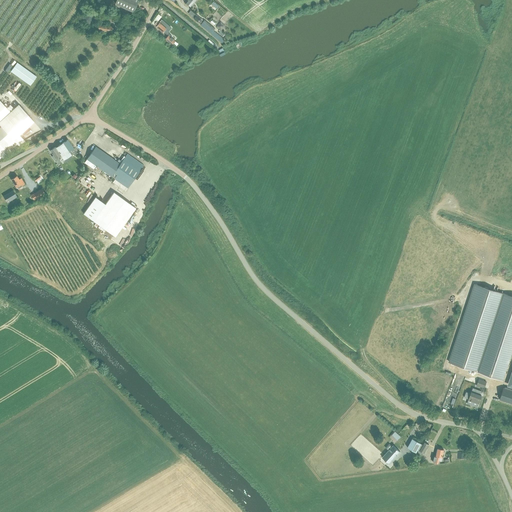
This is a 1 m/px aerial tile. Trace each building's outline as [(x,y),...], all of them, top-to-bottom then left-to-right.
[(117,0),(116,4),(134,13),(140,0),(117,0)] [(86,12),(80,20),(86,25),(89,27),(90,27),(96,19),(86,12)] [(156,17),(152,22),(164,32),(164,31),(169,35),(165,39),(172,45),(175,41),(176,41),(171,37),(172,36),(168,32),(172,28),(162,19),(160,22),(158,20),(162,16),(159,14),(156,17)] [(204,20),(200,25),(209,33),(209,32),(212,34),(222,42),(225,39),(214,31),(215,29),(213,28),(213,27),(204,20)] [(17,63),(11,71),(30,86),(36,77),(17,63)] [(0,155),(2,158),(6,154),(7,154),(18,144),(19,146),(25,140),(19,134),(34,121),(18,103),(13,107),(9,104),(6,107),(0,100),(0,155)] [(59,145),(56,148),(61,155),(60,155),(64,159),(68,157),(73,153),(74,155),(75,155),(77,153),(67,139),(63,142),(59,145)] [(125,191),(127,188),(128,188),(144,165),(127,153),(120,164),(95,146),(84,162),(94,169),(96,166),(115,179),(113,182),(125,191)] [(55,147),(50,150),(54,155),(51,156),(54,160),(54,159),(58,164),(62,162),(58,156),(60,155),(61,155),(56,148),(55,147)] [(85,171),(81,179),(87,182),(90,183),(95,177),(85,171)] [(16,175),(11,179),(16,186),(20,184),(21,185),(24,183),(21,177),(19,179),(16,175)] [(42,188),(31,196),(34,200),(45,193),(42,188)] [(13,190),(3,196),(7,203),(17,197),(13,190)] [(115,236),(136,208),(114,192),(105,204),(95,197),(83,214),(115,236)] [(511,295),(476,284),(450,363),(503,380),(511,352),(511,295)] [(486,382),(479,379),(477,385),(484,388),(486,382)] [(499,399),(511,403),(511,390),(503,388),(499,399)] [(466,392),(464,397),(469,399),(468,400),(469,400),(470,400),(476,402),(478,403),(479,403),(481,395),(480,395),(479,394),(480,393),(481,391),(476,389),(475,391),(476,391),(475,393),(474,393),(471,392),(471,394),(466,392)] [(418,449),(421,443),(417,441),(413,438),(412,439),(410,443),(407,447),(408,447),(412,450),(416,452),(418,449)] [(422,455),(429,444),(424,441),(423,444),(422,445),(419,450),(418,453),(422,455)] [(388,450),(382,457),(389,464),(400,452),(393,445),(392,446),(389,444),(386,448),(388,450)] [(434,455),(433,462),(438,463),(439,457),(442,457),(444,449),(438,448),(436,456),(434,455)]
